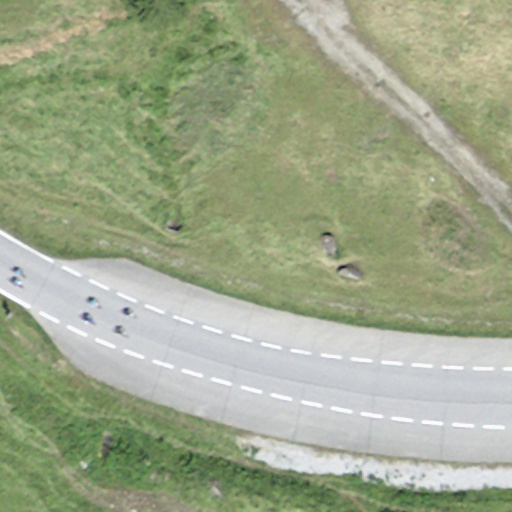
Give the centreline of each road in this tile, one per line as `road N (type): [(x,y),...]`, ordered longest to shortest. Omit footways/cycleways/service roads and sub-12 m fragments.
road 1 (unclassified): [(0,265),(77,307),(257,363),(511,402)]
road 2 (track): [(511,216),(293,0)]
